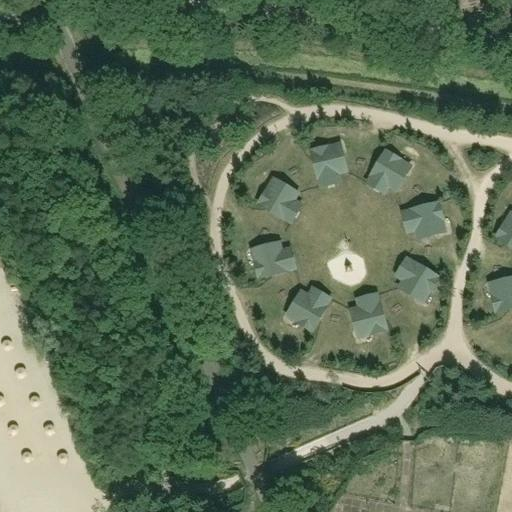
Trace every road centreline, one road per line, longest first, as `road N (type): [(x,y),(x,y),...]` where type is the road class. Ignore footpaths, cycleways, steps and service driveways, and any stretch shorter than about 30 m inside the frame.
road 1 (unclassified): [(272,511),(49,0)]
road 2 (unknown): [(175,495),(94,271),(40,209),(0,190)]
